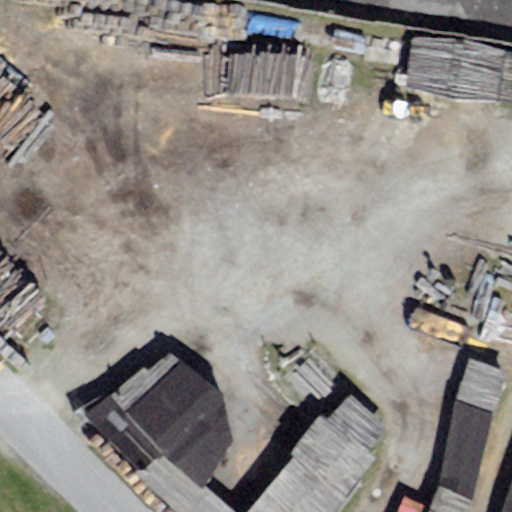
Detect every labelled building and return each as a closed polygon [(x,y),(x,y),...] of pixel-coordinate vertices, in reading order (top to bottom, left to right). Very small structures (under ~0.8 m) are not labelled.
[(511,38),(413,33),(409,91),(511,97),(511,38)] [(199,106),(320,108),(321,67),(199,65),(199,106)] [(90,406),(133,468),(171,442),(196,477),(251,438),(183,341),(90,406)] [(467,511),(504,362),(471,355),(433,511),(467,511)] [(331,511),(399,425),(344,383),(244,511),(331,511)]
